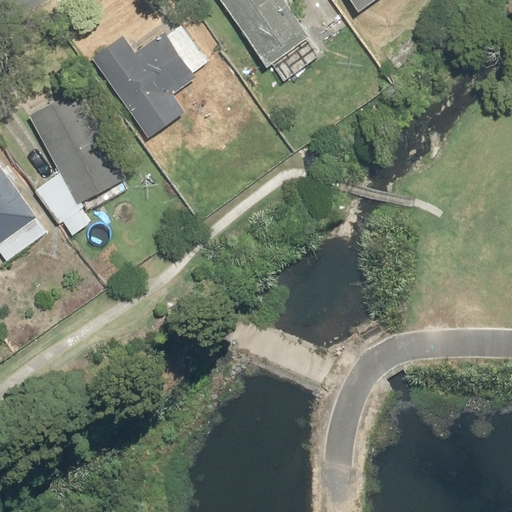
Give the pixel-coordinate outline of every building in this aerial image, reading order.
[(294,0),(231,0),(279,67),(321,37),(294,0)] [(360,0),(368,11),(384,0),(360,0)] [(131,35),(101,56),(159,136),(196,110),(182,90),(204,75),(173,32),(144,53),(131,35)] [(39,113),(83,205),(134,180),(90,88),(39,113)] [(0,247),(1,249),(45,218),(0,154),(0,247)]
